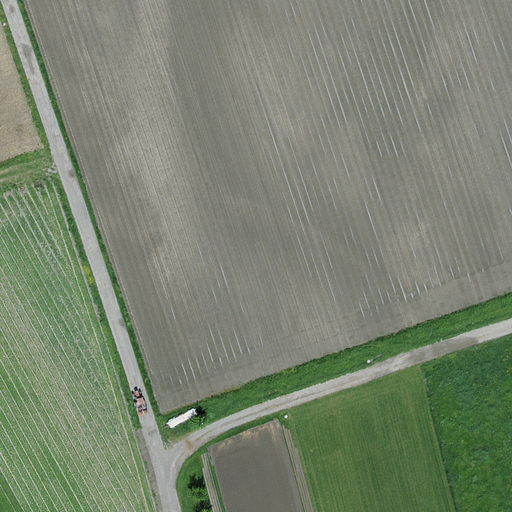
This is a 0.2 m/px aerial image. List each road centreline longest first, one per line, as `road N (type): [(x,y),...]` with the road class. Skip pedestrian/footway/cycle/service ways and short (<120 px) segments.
road 1 (track): [(166,475),(8,0)]
road 2 (track): [(511,330),(226,427),(183,452),(166,475)]
